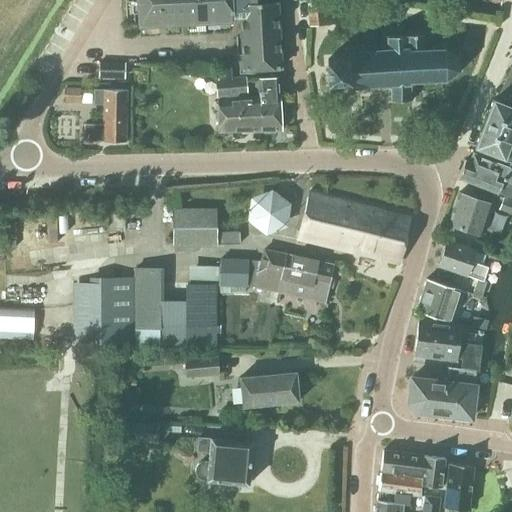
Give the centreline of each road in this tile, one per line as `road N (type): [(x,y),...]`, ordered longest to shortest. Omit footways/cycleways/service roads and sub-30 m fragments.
road 1 (tertiary): [(7,168),(316,157)]
road 2 (tertiary): [(372,424),(432,203),(426,175)]
road 3 (residential): [(426,175),(460,154),(501,52),(508,0)]
road 4 (residential): [(104,0),(7,168)]
road 5 (residential): [(316,157),(286,0)]
road 6 (tertiary): [(511,444),(372,424)]
